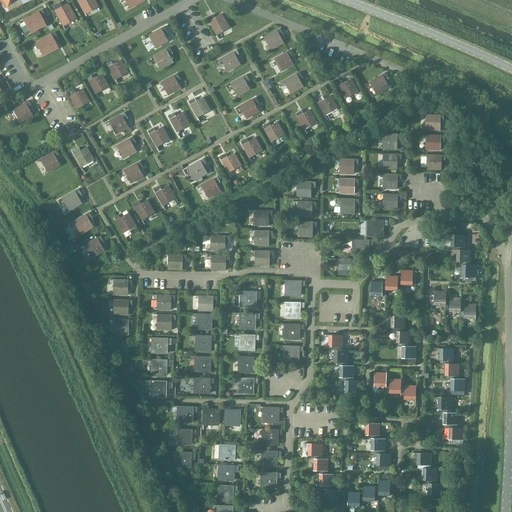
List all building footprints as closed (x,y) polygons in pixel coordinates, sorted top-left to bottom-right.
[(0,0),(0,3),(3,9),(17,0),(0,0)] [(98,7),(93,0),(75,0),(84,14),(98,7)] [(123,0),(129,9),(144,1),(143,0),(123,0)] [(76,19),(67,4),(59,8),(57,4),(51,7),(54,11),(53,11),(62,26),(76,19)] [(22,20),(30,34),(45,26),(40,17),(44,15),(41,10),(38,12),(22,20)] [(217,35),(229,28),(221,14),(213,19),(211,16),(207,18),(217,35)] [(163,33),(166,31),(164,26),(148,35),(155,49),(168,41),(163,33)] [(279,35),(282,33),(280,29),(264,37),(271,50),(283,43),(279,35)] [(35,43),(42,57),(57,48),(53,40),(57,38),(54,33),(50,35),(35,43)] [(168,54),(171,52),(169,48),(153,57),(160,70),(173,62),(168,54)] [(236,56),(239,55),(236,50),(220,59),(228,72),(240,65),(236,56)] [(289,57),(292,55),(290,50),(274,59),(281,72),(293,65),(289,57)] [(115,79),(128,72),(121,59),(112,64),(110,61),(106,63),(115,79)] [(299,79),(302,77),(299,72),(283,81),(291,94),(303,87),(299,79)] [(96,93),(109,86),(101,73),(92,79),(90,75),(87,77),(96,93)] [(384,79),(387,77),(385,73),(369,82),(376,95),(389,88),(384,79)] [(176,80),(179,78),(177,74),(161,82),(168,95),(180,88),(176,80)] [(230,84),(237,96),(237,97),(250,90),(245,81),(248,79),(246,75),(230,84)] [(345,99),(349,96),(358,91),(351,79),(342,84),(340,80),(336,83),(345,99)] [(77,109),(89,101),(82,88),(74,93),(72,90),(67,93),(77,109)] [(325,116),(338,109),(330,96),(322,100),(320,97),(315,100),(325,116)] [(254,104),(258,102),(255,97),(239,106),(246,119),(259,112),(254,104)] [(197,118),(210,110),(203,98),(194,103),(192,99),(188,102),(197,118)] [(27,107),(30,105),(27,101),(12,110),(19,123),(32,116),(27,107)] [(304,130),(317,123),(310,110),(301,115),(299,111),(295,114),(304,130)] [(176,132),(189,125),(182,112),(174,117),(172,114),(168,116),(176,132)] [(123,118),(126,117),(124,113),(108,122),(115,134),(128,127),(123,118)] [(443,121),(443,116),(425,115),(425,130),(440,130),(440,121),(443,121)] [(271,142),(284,135),(277,122),(268,127),(266,124),(262,126),(271,142)] [(156,147),(169,140),(162,127),(153,132),(152,129),(148,131),(156,147)] [(400,140),(401,135),(382,134),(382,149),(396,150),(397,139),(400,140)] [(444,140),(444,136),(426,135),(425,150),(440,150),(441,140),(444,140)] [(131,143),(134,141),(132,137),(116,146),(123,159),(136,151),(131,143)] [(249,158),(262,151),(255,138),(246,142),(244,139),(240,142),(249,158)] [(81,167),(93,160),(86,147),(78,152),(76,149),(72,151),(81,167)] [(55,157),(58,155),(56,150),(40,160),(47,173),(60,166),(55,157)] [(228,173),(241,166),(233,153),(225,158),(223,155),(219,157),(228,173)] [(397,160),(401,160),(400,155),(382,155),(382,169),(396,169),(397,160)] [(441,161),(445,161),(445,155),(426,155),(426,170),(441,170),(441,161)] [(202,165),(206,163),(203,158),(186,168),(194,181),(207,174),(202,165)] [(357,165),(357,160),(339,159),(339,174),(353,174),(354,165),(357,165)] [(139,168),(142,166),(139,161),(123,171),(130,184),(143,176),(139,168)] [(397,180),(401,180),(401,175),(383,174),(382,189),(397,189),(397,180)] [(216,183),(219,181),(217,176),(200,185),(208,199),(221,191),(216,183)] [(354,184),(358,184),(358,180),(340,179),(339,194),(354,194),(354,184)] [(311,187),(315,187),(315,182),(296,182),(296,196),(311,197),(311,187)] [(162,206),(175,198),(168,186),(159,191),(157,187),(153,190),(162,206)] [(77,195),(80,193),(77,189),(62,198),(69,211),(82,204),(77,195)] [(401,200),(401,195),(382,194),(382,209),(396,209),(397,199),(401,200)] [(358,205),(358,199),(340,199),(340,214),(354,214),(354,205),(358,205)] [(141,220),(154,213),(147,200),(138,205),(136,202),(132,204),(141,220)] [(315,207),(315,202),(297,202),(296,216),(311,217),(311,207),(315,207)] [(271,216),(272,211),(253,210),(253,225),(268,225),(268,216),(271,216)] [(88,218),(91,217),(89,213),(73,222),(80,234),(93,227),(88,218)] [(123,233),(135,226),(128,213),(120,218),(118,214),(113,217),(123,233)] [(386,226),(386,221),(367,221),(366,235),(381,236),(381,226),(386,226)] [(315,227),(315,222),(297,222),(297,236),(311,237),(312,227),(315,227)] [(272,236),(272,231),(254,230),(253,245),(268,245),(268,236),(272,236)] [(225,240),(228,240),(228,236),(210,235),(210,249),(224,250),(225,240)] [(450,250),(456,251),(456,250),(464,250),(464,235),(450,235),(450,246),(450,250)] [(99,242),(102,240),(100,236),(84,245),(91,258),(104,251),(99,242)] [(371,245),(371,240),(352,240),(352,255),(367,255),(368,245),(371,245)] [(272,255),(273,251),(254,250),(254,265),(269,266),(269,255),(272,255)] [(470,250),(464,250),(456,250),(456,251),(455,265),(462,266),(462,265),(470,265),(470,250)] [(186,259),(186,255),(167,254),(167,269),(182,269),(182,259),(186,259)] [(229,260),(229,255),(210,255),(210,269),(225,270),(225,260),(229,260)] [(353,265),(357,265),(357,260),(338,260),(338,274),(353,275),(353,265)] [(475,265),(470,265),(462,265),(462,266),(461,281),(475,281),(475,265)] [(400,270),(400,276),(400,285),(401,285),(412,285),(416,285),(416,271),(413,271),(400,270)] [(400,285),(400,276),(385,275),(385,282),(385,290),(386,290),(397,291),(397,290),(401,291),(401,285),(400,285)] [(131,285),(131,280),(113,280),(113,295),(127,295),(128,286),(131,285)] [(299,286),(304,286),(304,281),(285,281),(284,296),(299,297),(299,286)] [(385,290),(385,282),(370,281),(369,295),(382,296),(382,295),(385,296),(386,290),(385,290)] [(445,305),(445,297),(445,291),(434,291),(433,291),(430,291),(429,304),(433,304),(433,305),(445,305)] [(259,297),(259,292),(239,292),(239,307),(254,307),(254,297),(259,297)] [(174,300),(174,296),(156,295),(155,310),(170,310),(170,300),(174,300)] [(216,302),(216,296),(198,296),(197,310),(212,311),(212,302),(216,302)] [(460,298),(445,297),(445,305),(445,311),(447,311),(447,312),(459,312),(460,303),(460,298)] [(128,306),(132,306),(132,301),(113,300),(113,314),(127,315),(128,306)] [(303,308),(303,303),(284,303),(284,318),(298,318),(299,308),(303,308)] [(475,304),(460,303),(459,312),(459,318),(462,318),(462,319),(475,319),(475,304)] [(258,318),(258,314),(239,313),(238,328),(253,329),(253,318),(258,318)] [(215,320),(215,315),(196,314),(195,329),(210,330),(210,320),(215,320)] [(174,320),(175,316),(156,315),(156,329),(171,330),(171,320),(174,320)] [(390,332),(396,332),(404,332),(404,331),(405,316),(390,316),(390,328),(391,328),(390,332)] [(132,326),(132,321),(114,320),(113,335),(128,335),(128,326),(132,326)] [(303,330),(303,325),(284,324),(283,340),(298,340),(298,330),(303,330)] [(410,331),(404,331),(404,332),(396,332),(395,343),(396,343),(396,347),(401,347),(409,347),(410,331)] [(257,340),(257,335),(238,334),(238,350),(252,350),(253,340),(257,340)] [(214,341),(214,336),(195,335),(194,350),(209,351),(210,341),(214,341)] [(328,351),(333,351),(334,351),(342,351),(342,350),(343,336),(328,335),(328,348),(328,351)] [(171,343),(171,339),(152,338),(151,352),(166,353),(166,343),(171,343)] [(302,351),(302,346),(283,346),(283,361),(297,362),(298,351),(302,351)] [(416,347),(409,347),(401,347),(401,359),(402,359),(402,362),(414,362),(414,360),(415,360),(416,347)] [(439,364),(444,365),(444,364),(452,364),(453,349),(438,348),(438,361),(439,361),(439,364)] [(348,350),(342,350),(342,351),(334,351),(333,351),(333,363),(334,363),(333,366),(339,366),(347,366),(348,350)] [(213,362),(214,357),(194,356),(194,372),(209,372),(209,362),(213,362)] [(256,362),(257,357),(237,356),(237,371),(251,372),(252,361),(256,362)] [(170,365),(170,360),(151,360),(150,374),(165,375),(166,365),(170,365)] [(459,364),(452,364),(444,364),(444,365),(444,375),(445,375),(444,379),(449,380),(458,380),(458,379),(459,364)] [(353,366),(347,366),(339,366),(339,378),(339,381),(344,381),(353,381),(353,366)] [(385,387),(386,379),(386,373),(370,373),(370,386),(374,386),(374,387),(384,387),(385,387)] [(213,383),(213,378),(194,378),(193,393),(208,394),(208,383),(213,383)] [(256,383),(256,378),(237,378),(237,393),(251,394),(251,383),(256,383)] [(400,394),(401,385),(401,379),(386,379),(385,387),(384,387),(384,393),(388,393),(388,394),(399,394),(400,394)] [(464,379),(458,379),(458,380),(449,380),(449,390),(450,390),(450,394),(463,395),(463,392),(464,392),(464,379)] [(165,386),(169,386),(169,382),(150,381),(150,396),(165,396),(165,386)] [(359,381),(353,381),(344,381),(344,393),(344,396),(358,397),(358,394),(359,381)] [(415,386),(401,385),(400,394),(399,394),(399,399),(402,399),(402,400),(415,400),(415,386)] [(437,413),(442,413),(451,413),(451,398),(437,398),(436,409),(437,409),(437,413)] [(217,425),(217,411),(207,410),(207,406),(203,406),(202,425),(217,425)] [(238,426),(239,411),(229,411),(229,406),(224,406),(223,426),(238,426)] [(195,413),(196,407),(176,407),(176,422),(191,422),(191,413),(195,413)] [(281,413),(282,408),(262,407),(262,422),(277,423),(277,413),(281,413)] [(457,413),(451,413),(442,413),(442,424),(443,424),(443,428),(448,429),(448,428),(457,428),(457,413)] [(365,439),(370,439),(378,439),(379,424),(364,424),(364,435),(365,436),(365,439)] [(462,428),(457,428),(448,428),(448,429),(447,439),(448,439),(448,443),(461,444),(461,440),(462,440),(462,428)] [(195,435),(195,430),(176,429),(175,444),(190,444),(190,435),(195,435)] [(281,435),(281,430),(262,430),(261,444),(276,444),(276,435),(281,435)] [(384,439),(378,439),(370,439),(369,450),(370,450),(370,454),(375,454),(383,454),(384,439)] [(307,460),(312,460),(312,459),(321,459),(321,444),(307,444),(306,456),(307,456),(307,460)] [(238,451),(238,446),(219,445),(218,460),(233,461),(233,451),(238,451)] [(280,457),(280,452),(261,451),(261,466),(275,467),(275,457),(280,457)] [(194,458),(194,453),(175,452),(174,467),(189,467),(190,458),(194,458)] [(389,454),(383,454),(375,454),(374,466),(375,466),(375,470),(388,470),(389,454)] [(416,469),(421,469),(430,469),(430,468),(430,454),(416,454),(415,465),(416,465),(416,469)] [(327,459),(321,459),(312,459),(312,460),(312,471),(312,475),(318,475),(318,474),(326,475),(326,474),(327,459)] [(237,471),(238,466),(218,466),(217,480),(232,481),(233,471),(237,471)] [(436,468),(430,468),(430,469),(421,469),(421,480),(422,480),(421,484),(426,484),(427,484),(435,484),(435,483),(436,468)] [(279,478),(279,473),(260,473),(260,488),(274,488),(274,478),(279,478)] [(332,474),(326,474),(326,475),(318,474),(318,475),(318,486),(319,486),(318,490),(324,490),(324,489),(332,490),(332,489),(332,474)] [(376,480),(376,486),(377,486),(377,495),(388,495),(392,495),(392,481),(388,481),(388,480),(376,480)] [(441,484),(435,483),(435,484),(427,484),(426,484),(426,495),(427,496),(426,500),(440,500),(440,497),(441,497),(441,484)] [(236,492),(236,487),(217,486),(217,501),(231,501),(232,491),(236,492)] [(377,486),(376,486),(361,486),(361,492),(362,492),(361,501),(362,501),(373,501),(377,501),(377,495),(377,486)] [(338,490),(332,489),(332,490),(324,489),(324,490),(323,501),(324,502),(324,505),(337,505),(337,503),(338,502),(338,490)] [(362,492),(361,492),(347,492),(346,506),(358,507),(358,506),(362,506),(362,501),(361,501),(362,492)]
